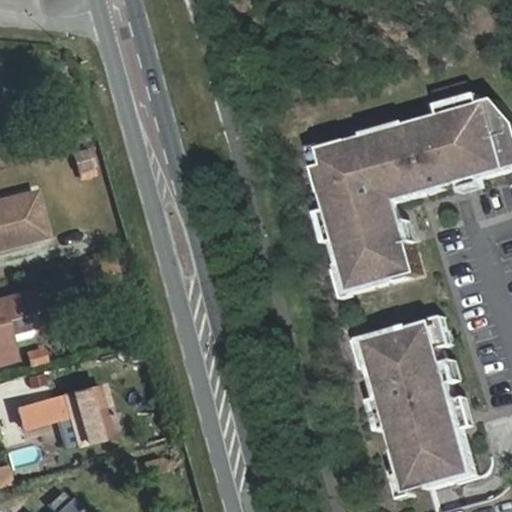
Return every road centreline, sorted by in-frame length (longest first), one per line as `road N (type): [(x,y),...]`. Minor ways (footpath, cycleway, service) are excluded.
road 1 (primary): [(267,511),(187,205),(135,71)]
road 2 (primary): [(135,71),(155,212),(235,511)]
road 3 (residential): [(118,5),(62,18),(0,8)]
